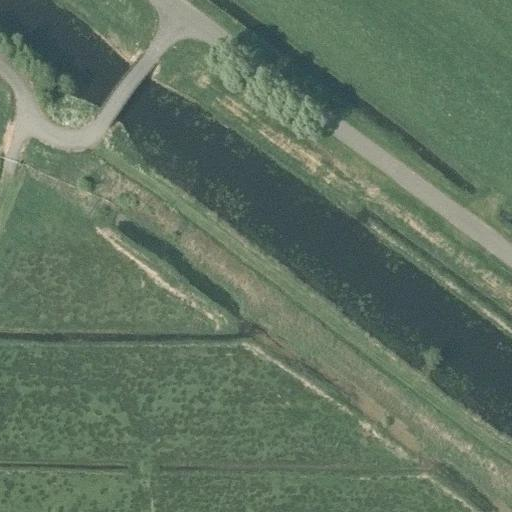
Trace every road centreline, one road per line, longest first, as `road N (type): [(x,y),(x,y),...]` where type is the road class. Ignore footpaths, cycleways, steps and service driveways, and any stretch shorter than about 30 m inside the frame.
road 1 (track): [(511,457),(86,140)]
road 2 (tertiary): [(511,263),(166,0)]
